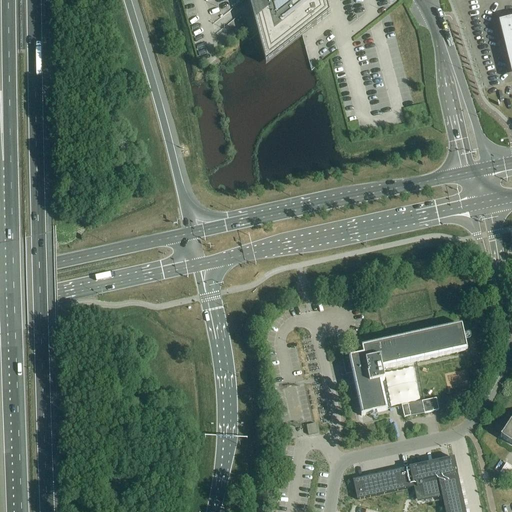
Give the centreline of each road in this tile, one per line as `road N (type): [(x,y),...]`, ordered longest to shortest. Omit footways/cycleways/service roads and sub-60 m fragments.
road 1 (motorway): [(49,511),(33,0)]
road 2 (motorway): [(10,163),(22,511)]
road 3 (primary): [(466,173),(192,233)]
road 4 (primary): [(201,265),(471,205)]
road 5 (residential): [(508,351),(465,429),(351,458),(334,477),(329,511)]
road 6 (motorway): [(216,511),(226,409),(201,265)]
road 7 (motorway): [(192,233),(127,0)]
road 8 (primary): [(0,309),(201,265)]
road 9 (primary): [(192,233),(0,276)]
road 10 (motorway): [(8,0),(10,163)]
road 11 (residential): [(486,169),(434,19)]
road 12 (residential): [(434,19),(466,173)]
